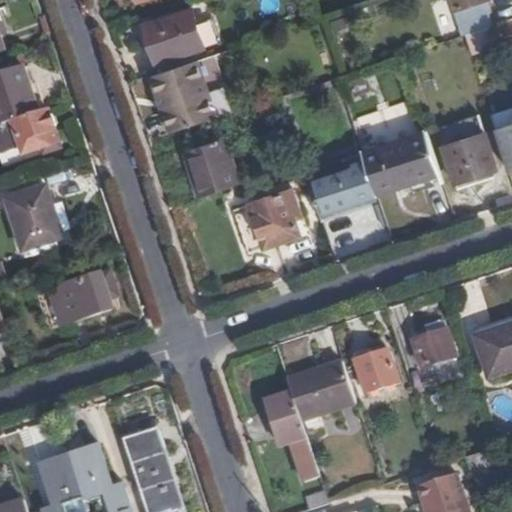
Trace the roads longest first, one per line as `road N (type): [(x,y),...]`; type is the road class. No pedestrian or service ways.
road 1 (residential): [(69,0),(188,343)]
road 2 (residential): [(188,343),(511,236)]
road 3 (residential): [(0,403),(188,343)]
road 4 (residential): [(243,511),(188,343)]
